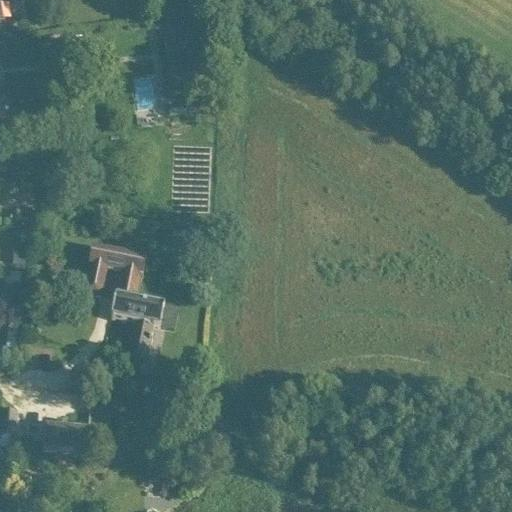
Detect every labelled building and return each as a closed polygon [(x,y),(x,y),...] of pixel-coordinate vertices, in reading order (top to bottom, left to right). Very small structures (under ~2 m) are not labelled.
[(204,74),(197,27),(174,30),(176,45),(182,45),(182,51),(181,51),(181,55),(183,55),(184,62),(179,62),(181,77),(204,74)] [(89,269),(83,299),(100,303),(106,272),(121,275),(116,300),(114,299),(110,322),(133,326),(127,359),(125,367),(145,371),(146,363),(149,346),(152,347),(153,342),(150,341),(153,330),(160,332),(160,331),(175,334),(179,313),(164,310),(164,309),(136,303),(141,279),(142,279),(143,277),(145,264),(145,262),(144,261),(141,261),(125,258),(124,257),(110,255),(109,254),(95,252),(93,251),(91,251),(91,253),(88,267),(88,269),(89,269)] [(7,335),(5,360),(20,361),(21,336),(7,335)] [(107,434),(109,413),(89,411),(87,431),(66,429),(67,423),(56,422),(56,428),(44,427),(42,452),(91,456),(93,432),(107,434)] [(1,413),(0,420),(0,440),(14,441),(16,415),(1,413)]
